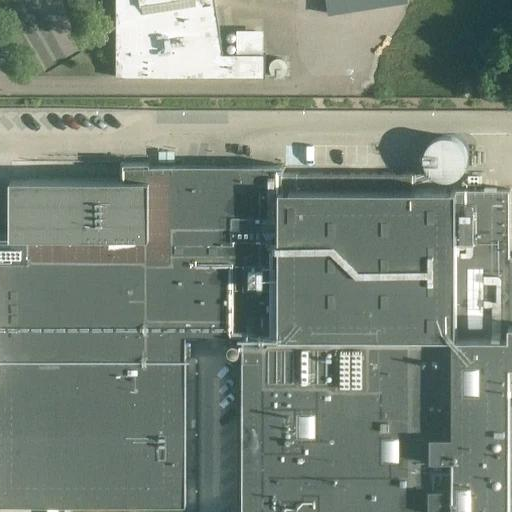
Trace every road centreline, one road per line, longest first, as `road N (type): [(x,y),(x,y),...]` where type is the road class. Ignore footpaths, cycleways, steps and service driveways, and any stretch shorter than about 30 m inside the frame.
road 1 (unknown): [(511,124),(145,129),(109,149),(0,147)]
road 2 (unknown): [(203,511),(201,360)]
